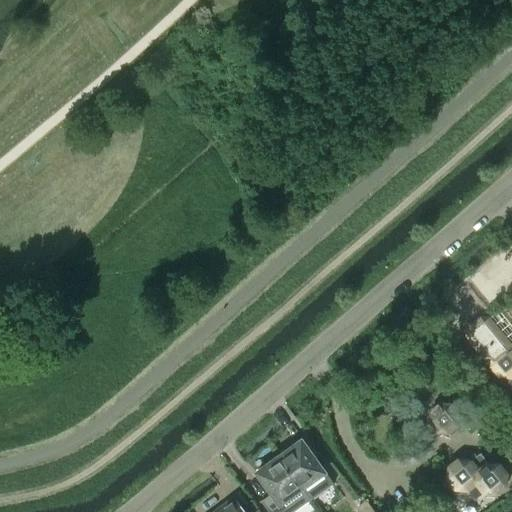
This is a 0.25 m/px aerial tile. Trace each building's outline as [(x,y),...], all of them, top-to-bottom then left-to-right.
[(511,342),(510,344),(489,318),(481,317),(468,327),(467,336),(488,363),(491,363),(491,367),(499,376),(503,376),(502,385),(510,385),(509,386),(511,389),(511,342)] [(459,426),(460,414),(452,404),(440,403),(431,410),(430,423),(437,432),(449,433),(459,426)] [(282,454),(280,456),(309,498),(333,481),(302,439),(294,445),(290,443),(281,449),(282,454)] [(506,486),(507,474),(500,464),(488,463),(480,453),(471,461),(459,459),(449,467),(448,479),(456,488),(468,490),(477,482),(484,492),(496,493),(506,486)] [(265,466),(257,472),(272,493),(262,500),(269,511),(293,511),(310,500),(309,498),(280,456),(277,457),(272,455),(264,461),(265,466)] [(260,511),(258,509),(258,510),(255,511),(245,511),(235,498),(216,511),(260,511)]
